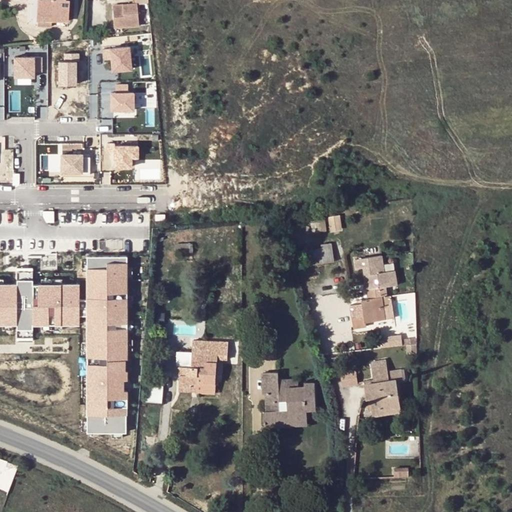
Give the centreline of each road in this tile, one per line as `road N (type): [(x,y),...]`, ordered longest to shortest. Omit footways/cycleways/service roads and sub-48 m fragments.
road 1 (unknown): [(347,511),(348,420),(333,291)]
road 2 (tertiary): [(159,511),(0,434)]
road 3 (unknown): [(250,511),(254,361)]
